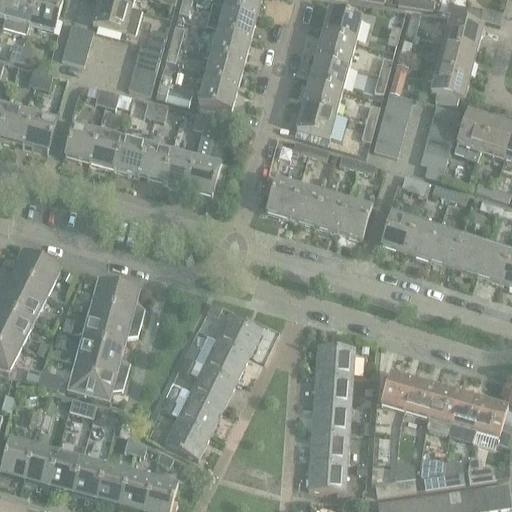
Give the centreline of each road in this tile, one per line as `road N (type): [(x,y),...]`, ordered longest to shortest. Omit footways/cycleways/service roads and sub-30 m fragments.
road 1 (unclassified): [(511,356),(484,358),(254,286),(220,261)]
road 2 (unclassified): [(511,331),(255,252),(236,238)]
road 3 (unclassified): [(236,238),(299,0)]
road 4 (unclassified): [(236,238),(0,174)]
road 5 (unclassified): [(220,261),(189,273),(167,271),(0,225)]
